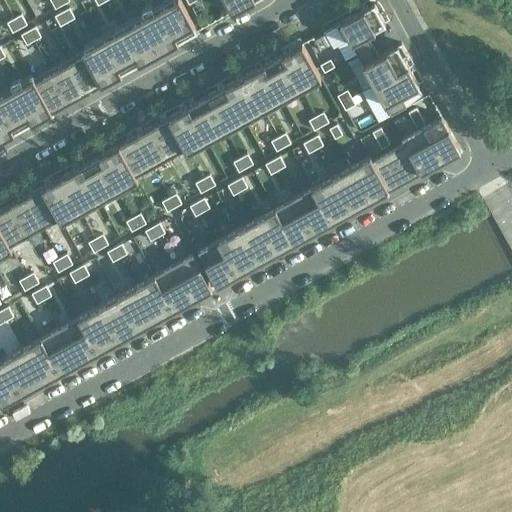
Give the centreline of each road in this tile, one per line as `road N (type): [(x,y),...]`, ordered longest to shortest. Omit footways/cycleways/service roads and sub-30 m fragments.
road 1 (residential): [(0,441),(490,167)]
road 2 (residential): [(294,0),(0,163)]
road 3 (residential): [(490,167),(396,0)]
